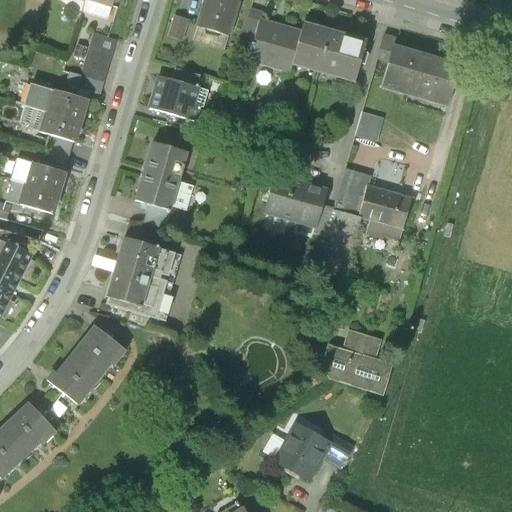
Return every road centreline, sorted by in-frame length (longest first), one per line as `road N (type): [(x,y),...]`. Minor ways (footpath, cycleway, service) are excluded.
road 1 (residential): [(151,0),(81,245),(61,291),(0,375)]
road 2 (tertiary): [(387,0),(511,36)]
